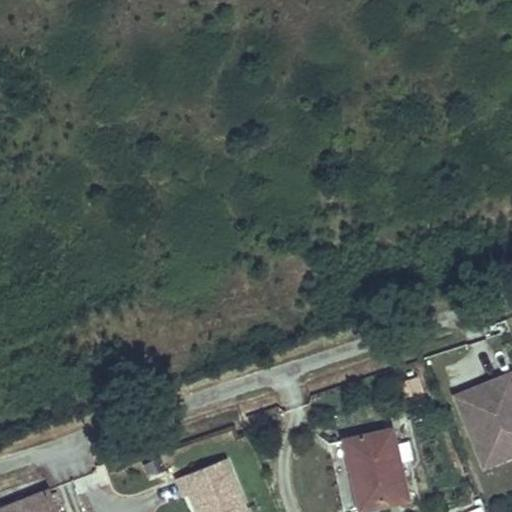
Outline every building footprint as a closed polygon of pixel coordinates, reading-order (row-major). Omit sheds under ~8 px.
[(456,399),(476,447),(496,438),(503,455),(511,450),(511,377),(509,371),(492,378),(494,383),(456,399)] [(494,383),(492,378),(454,394),(456,399),(494,383)] [(391,430),(343,442),(358,511),(408,499),(391,430)] [(496,438),(476,447),(482,463),(503,455),(496,438)] [(245,511),(222,456),(174,476),(182,494),(187,492),(195,511),(245,511)] [(0,511),(59,511),(49,487),(0,507),(0,511)]
